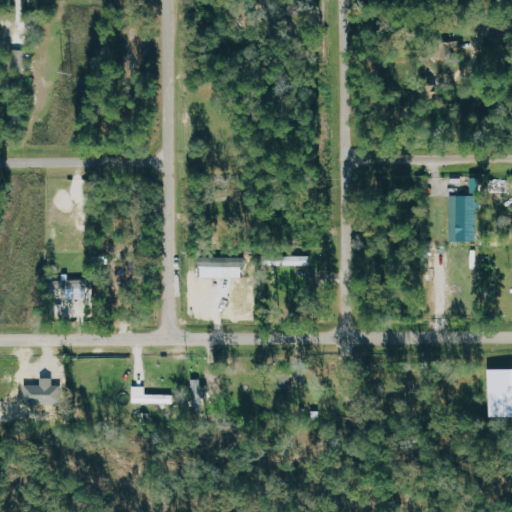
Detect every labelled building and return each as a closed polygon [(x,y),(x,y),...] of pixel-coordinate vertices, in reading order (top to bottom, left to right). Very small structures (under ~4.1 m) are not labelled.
[(492,45),(511,45),(511,31),(491,31),(492,45)] [(27,67),(25,49),(12,50),(13,68),(27,67)] [(480,241),(479,194),(452,195),(453,241),(480,241)] [(311,265),(311,254),(266,255),(266,266),(311,265)] [(201,276),(224,276),(225,266),(247,266),(247,257),(201,256),(201,276)] [(192,398),(208,398),(208,388),(202,388),(202,379),(193,379),(192,398)] [(147,386),(135,386),(134,402),(174,404),(175,395),(147,394),(147,386)]
